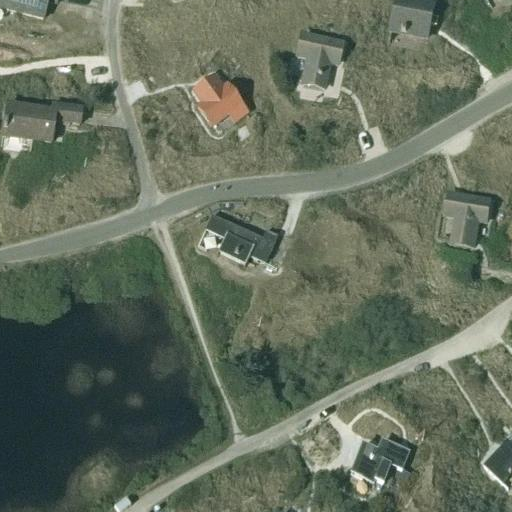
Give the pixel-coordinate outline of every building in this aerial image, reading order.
[(57,0),(0,0),(0,12),(42,23),(46,6),(55,8),(57,0)] [(434,9),(398,2),(391,34),(427,41),(430,28),(435,29),(436,23),(431,22),(434,9)] [(323,93),(328,68),(336,69),(341,47),(303,40),(299,62),(306,63),(301,89),(323,93)] [(228,118),(233,126),(246,117),(226,89),(196,111),(211,131),(228,118)] [(2,139),(50,147),(53,126),(78,129),(80,113),(52,109),(51,114),(6,108),(2,139)] [(473,252),(478,226),(485,227),(489,205),(449,198),(445,221),(455,222),(451,248),(473,252)] [(248,262),(264,269),(277,241),(265,235),(261,243),(211,220),(204,235),(222,244),(216,258),(244,271),(248,262)] [(471,265),(449,261),(446,275),(468,279),(471,265)] [(401,474),(408,456),(380,445),(376,457),(361,451),(349,481),(372,490),(374,486),(382,489),(389,470),(401,474)] [(511,448),(508,445),(483,471),(502,488),(511,477),(511,448)]
